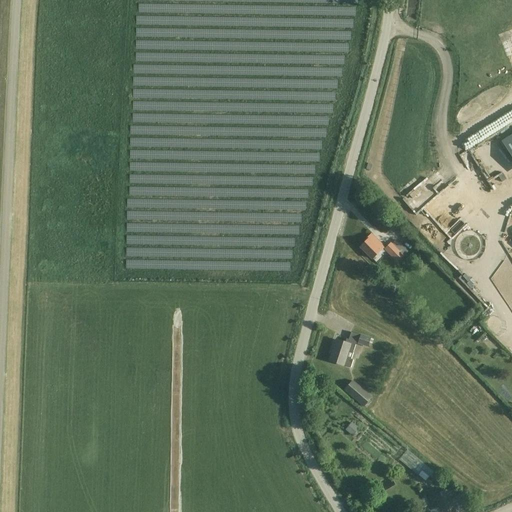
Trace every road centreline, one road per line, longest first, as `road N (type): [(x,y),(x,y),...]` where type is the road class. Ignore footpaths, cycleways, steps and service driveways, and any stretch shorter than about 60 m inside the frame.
road 1 (unclassified): [(342,511),(301,440),(293,371),(376,75),(388,0)]
road 2 (unclassified): [(0,414),(17,0)]
